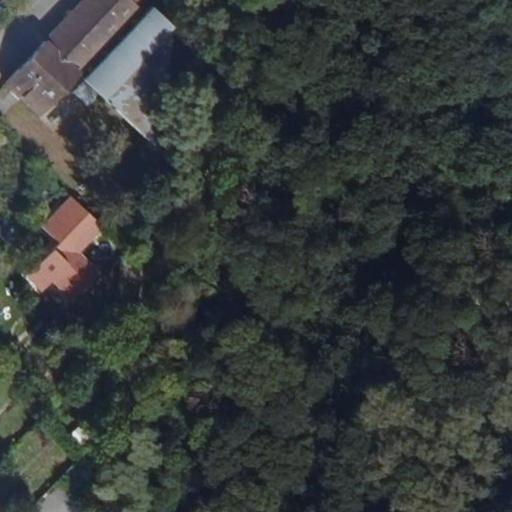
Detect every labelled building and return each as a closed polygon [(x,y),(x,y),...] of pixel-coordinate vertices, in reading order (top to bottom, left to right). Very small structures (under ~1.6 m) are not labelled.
[(82,0),(5,83),(36,113),(78,69),(154,143),(171,33),(164,26),(172,17),(151,2),(142,10),(137,5),(140,0),(82,0)] [(62,238),(86,213),(78,206),(55,229),(62,238)] [(102,227),(86,213),(62,238),(27,273),(42,289),(52,278),(73,299),(99,273),(77,252),(102,227)] [(10,216),(0,223),(0,231),(9,244),(23,234),(10,216)] [(128,251),(120,258),(114,324),(128,318),(136,258),(128,251)]
